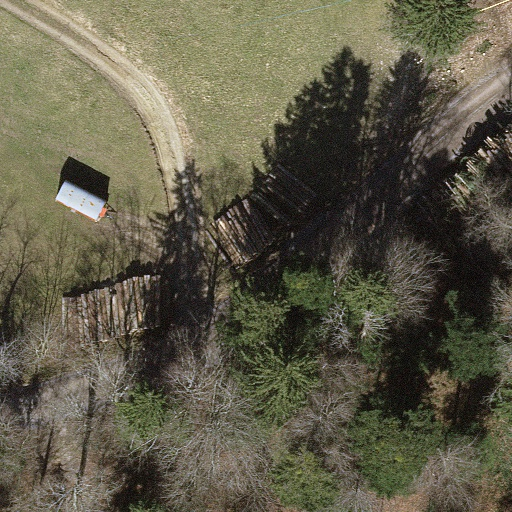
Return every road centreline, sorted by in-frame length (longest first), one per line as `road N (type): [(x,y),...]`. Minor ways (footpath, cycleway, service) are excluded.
road 1 (residential): [(511,79),(405,156),(241,303),(174,350),(95,385),(0,411)]
road 2 (track): [(174,350),(184,303),(175,208),(150,115),(119,68),(13,0)]
